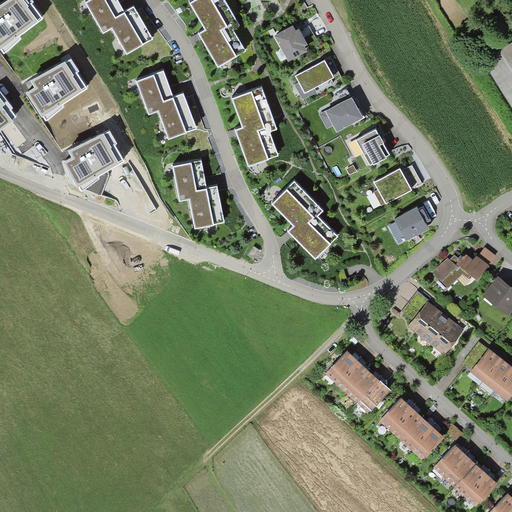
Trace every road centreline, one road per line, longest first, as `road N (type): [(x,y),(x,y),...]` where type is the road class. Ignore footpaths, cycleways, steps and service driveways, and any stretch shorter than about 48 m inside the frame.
road 1 (residential): [(151,0),(182,44),(233,174),(268,238),(271,277)]
road 2 (residential): [(0,171),(271,277)]
road 3 (residential): [(319,0),(356,72),(440,175),(452,199),(449,228)]
road 4 (residential): [(363,294),(360,312),(379,347),(511,461)]
road 5 (track): [(211,453),(360,312)]
